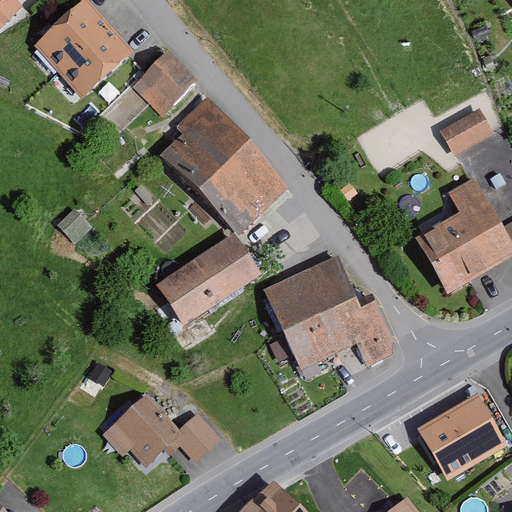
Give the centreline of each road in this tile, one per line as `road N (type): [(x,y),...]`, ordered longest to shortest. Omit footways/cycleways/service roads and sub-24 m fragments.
road 1 (residential): [(436,367),(155,0)]
road 2 (tertiary): [(190,511),(436,367)]
